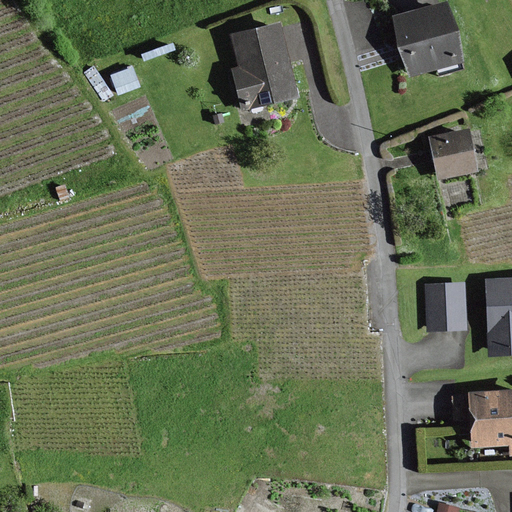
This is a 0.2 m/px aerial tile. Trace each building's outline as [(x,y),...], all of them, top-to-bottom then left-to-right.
[(446,3),(397,16),(412,73),(462,59),(446,3)] [(295,94),(278,25),(234,36),(243,68),(235,70),(244,107),(295,94)] [(469,131),(433,138),(440,177),(476,170),(469,131)] [(511,278),(488,279),(492,354),(511,353),(511,278)] [(465,327),(464,284),(428,286),(430,329),(465,327)] [(511,454),(511,389),(470,392),(471,395),(454,396),(455,420),(471,419),(474,447),(511,445),(511,454)]
